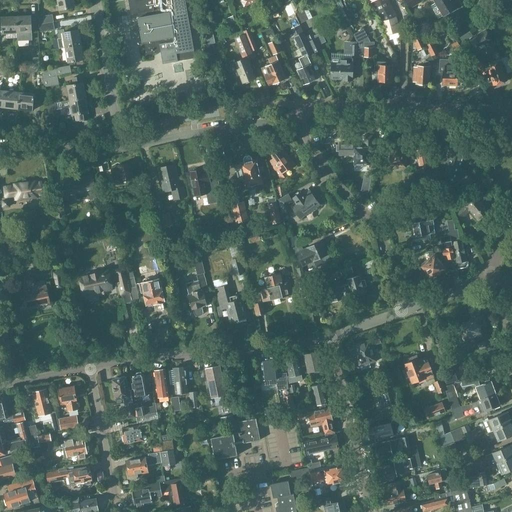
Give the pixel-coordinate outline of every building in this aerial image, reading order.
[(73,0),(57,0),(59,10),(75,7),(73,0)] [(161,53),(163,64),(178,62),(178,61),(195,59),(185,0),(128,0),(131,15),(140,14),(143,33),(147,55),(156,53),(161,53)] [(381,24),(384,30),(387,36),(401,33),(396,17),(387,0),(368,0),(381,25),(381,24)] [(404,0),(409,9),(421,2),(420,0),(404,0)] [(455,10),(456,9),(460,6),(460,4),(460,2),(458,0),(433,0),(441,12),(443,16),(450,12),(452,12),(455,10)] [(292,3),(284,7),(289,18),(295,15),(293,10),(295,9),(292,3)] [(296,12),(300,20),(302,23),(308,19),(306,15),(310,13),(307,7),(296,12)] [(38,17),(39,25),(54,22),(52,15),(38,17)] [(403,19),(405,21),(408,31),(416,26),(411,18),(410,15),(403,19)] [(31,16),(16,17),(17,34),(17,41),(32,41),(32,34),(31,16)] [(236,23),(233,16),(225,19),(228,26),(236,23)] [(17,34),(16,17),(1,17),(2,35),(17,34)] [(54,22),(39,25),(41,33),(55,30),(53,23),(54,23),(54,22)] [(59,39),(57,39),(59,49),(65,48),(82,45),(79,30),(64,33),(64,29),(58,30),(59,35),(58,35),(59,39)] [(243,32),(244,34),(249,46),(255,43),(249,29),(243,32)] [(364,30),(353,35),(362,53),(364,52),(364,58),(373,58),(373,49),(374,49),(374,42),(370,42),(364,30)] [(470,39),(477,52),(493,43),(486,30),(473,37),(470,32),(460,38),(463,43),(470,39)] [(417,51),(426,47),(425,46),(418,32),(410,37),(417,51)] [(205,34),(208,45),(215,44),(213,33),(205,34)] [(307,57),(313,54),(303,33),(294,37),(304,57),(300,59),(304,68),(297,70),(304,85),(306,84),(307,85),(309,84),(310,82),(315,80),(312,72),(313,72),(310,66),(311,65),(307,57)] [(308,42),(314,54),(321,50),(319,46),(326,43),(321,33),(314,36),(315,39),(312,41),(308,42)] [(244,34),(235,38),(239,48),(238,48),(241,56),(242,59),(243,59),(247,58),(252,56),(244,34)] [(277,41),(272,43),(268,44),(273,56),(282,52),(277,41)] [(425,46),(426,47),(431,58),(439,53),(434,42),(425,46)] [(460,49),(458,43),(457,42),(448,47),(451,54),(460,49)] [(358,46),(357,46),(350,45),(350,44),(347,44),(347,54),(346,56),(352,56),(358,56),(358,47),(358,46)] [(82,45),(65,48),(67,63),(84,60),(82,45)] [(353,59),(351,59),(352,56),(346,56),(347,54),(332,53),(331,78),(343,79),(343,81),(352,81),(353,63),(353,59)] [(276,57),(272,59),(271,60),(273,63),(264,67),(261,69),(265,78),(266,78),(269,85),(273,84),(286,79),(276,57)] [(234,60),(229,62),(232,71),(234,70),(237,77),(240,77),(243,84),(245,83),(246,84),(249,83),(250,81),(255,79),(248,60),(247,58),(243,59),(235,62),(234,60)] [(481,75),(489,72),(494,85),(499,84),(501,84),(505,83),(505,82),(506,81),(501,66),(499,60),(491,63),(490,59),(477,64),(481,75)] [(413,82),(416,82),(416,83),(429,84),(429,68),(436,68),(436,63),(423,62),(423,66),(417,66),(417,68),(414,68),(413,82)] [(443,86),(457,86),(457,85),(461,85),(462,71),(458,71),(458,68),(450,68),(450,63),(440,62),(440,73),(443,73),(443,86)] [(374,63),(373,73),(379,73),(378,82),(391,82),(392,66),(385,65),(385,63),(374,63)] [(41,71),(43,79),(57,77),(72,74),(71,66),(41,71)] [(57,77),(43,79),(44,88),(57,86),(57,88),(59,88),(57,77)] [(67,85),(70,101),(85,98),(83,83),(82,83),(81,77),(73,78),(74,84),(67,85)] [(222,79),(215,80),(217,88),(224,87),(222,79)] [(3,108),(18,109),(20,92),(5,91),(3,108)] [(20,92),(18,109),(33,111),(35,94),(20,92)] [(85,98),(70,101),(61,102),(62,109),(71,108),(72,116),(79,114),(80,121),(89,120),(88,113),(85,98)] [(58,118),(55,104),(48,105),(50,119),(58,118)] [(339,145),(337,145),(337,151),(339,151),(339,156),(354,156),(354,165),(370,165),(374,165),(376,163),(376,154),(370,154),(370,148),(373,148),(373,136),(364,136),(364,147),(356,147),(356,144),(339,144),(339,145)] [(417,160),(419,167),(428,164),(425,149),(415,151),(416,152),(407,151),(407,150),(381,146),(379,166),(388,167),(389,164),(405,167),(406,158),(417,160)] [(268,162),(276,172),(281,180),(287,175),(285,172),(295,165),(282,147),(271,156),(273,158),(268,162)] [(443,177),(450,179),(450,180),(452,180),(453,183),(456,183),(465,178),(466,175),(465,171),(462,170),(466,154),(450,150),(450,151),(444,149),(442,160),(447,161),(443,177)] [(262,182),(259,170),(257,160),(252,161),(251,157),(249,156),(245,157),(243,159),(244,163),(240,164),(240,165),(235,166),(239,181),(243,180),(245,186),(261,182),(262,182)] [(111,170),(114,181),(132,177),(130,164),(118,167),(118,168),(111,170)] [(164,193),(172,192),(174,201),(186,199),(183,189),(180,189),(175,165),(158,169),(164,193)] [(203,169),(190,172),(192,180),(195,196),(206,194),(210,193),(211,201),(222,199),(217,173),(208,175),(208,171),(203,172),(203,170),(203,169)] [(65,181),(68,202),(94,199),(91,176),(83,177),(83,179),(65,181)] [(15,197),(15,201),(16,201),(16,202),(39,198),(38,196),(47,195),(45,182),(37,183),(37,182),(13,185),(3,186),(4,198),(15,197)] [(276,186),(278,197),(285,196),(283,185),(276,186)] [(297,216),(299,220),(318,206),(319,204),(314,198),(315,197),(312,193),(308,188),(301,193),(293,199),(291,200),(288,194),(285,196),(278,199),(281,213),(289,211),(290,217),(294,218),(297,216)] [(448,190),(439,192),(443,205),(451,203),(448,190)] [(470,211),(478,221),(489,212),(476,196),(456,212),(461,218),(470,211)] [(2,200),(2,208),(10,208),(10,200),(2,200)] [(51,202),(52,205),(54,220),(66,218),(63,200),(51,202)] [(243,203),(232,206),(235,221),(236,224),(248,221),(243,203)] [(277,204),(268,206),(273,224),(281,222),(277,204)] [(170,212),(156,216),(162,236),(168,235),(167,228),(173,227),(170,212)] [(411,238),(415,237),(416,241),(430,239),(430,233),(435,233),(432,215),(412,218),(414,228),(410,229),(411,238)] [(196,224),(199,237),(208,235),(205,222),(196,224)] [(455,230),(449,231),(447,231),(448,236),(440,238),(442,248),(446,248),(451,247),(452,247),(451,240),(459,239),(457,230),(455,230)] [(247,234),(250,244),(261,241),(258,231),(247,234)] [(104,247),(118,243),(115,234),(114,234),(101,237),(104,247)] [(296,236),(288,240),(292,247),(299,244),(296,236)] [(58,243),(61,258),(73,255),(70,240),(58,243)] [(452,243),(458,269),(465,268),(466,266),(467,264),(462,240),(460,241),(452,243)] [(291,249),(295,257),(300,267),(313,261),(316,267),(325,263),(322,257),(327,254),(322,242),(304,251),(301,244),(291,249)] [(239,257),(236,245),(229,247),(232,259),(230,260),(234,276),(237,275),(239,281),(245,280),(240,257),(239,257)] [(446,257),(447,261),(455,259),(453,250),(451,250),(451,247),(446,248),(447,252),(442,253),(442,258),(446,257)] [(182,254),(184,262),(200,259),(198,250),(182,254)] [(420,267),(432,281),(446,270),(435,255),(420,267)] [(351,266),(340,269),(329,272),(332,284),(327,286),(332,302),(364,293),(360,276),(354,278),(351,266)] [(124,268),(81,277),(85,295),(116,288),(116,286),(119,285),(121,295),(130,293),(124,268)] [(53,273),(56,291),(64,289),(62,271),(53,273)] [(126,273),(130,288),(136,287),(134,277),(132,272),(126,273)] [(265,277),(268,286),(260,288),(263,301),(295,293),(293,288),(292,288),(290,281),(287,282),(286,279),(282,280),(280,274),(276,275),(274,273),(269,274),(268,277),(265,277)] [(198,280),(185,284),(188,295),(192,309),(193,309),(195,315),(198,317),(201,316),(203,313),(202,307),(207,305),(206,300),(204,296),(210,294),(208,288),(205,278),(204,274),(197,276),(198,279),(198,280)] [(22,282),(21,282),(22,290),(20,290),(22,301),(25,301),(26,308),(50,302),(45,281),(35,283),(34,279),(32,279),(31,277),(28,276),(25,277),(23,278),(22,279),(22,282)] [(301,288),(301,290),(316,286),(313,277),(299,282),(301,288)] [(213,282),(215,289),(220,311),(226,309),(230,323),(248,318),(243,299),(237,300),(236,296),(231,297),(228,286),(226,278),(213,282)] [(165,302),(161,287),(163,285),(162,282),(160,281),(159,279),(151,281),(139,283),(141,294),(144,293),(146,306),(153,305),(154,305),(154,308),(155,312),(164,310),(163,303),(163,302),(165,302)] [(262,302),(253,304),(256,316),(265,314),(262,302)] [(483,317),(458,326),(460,330),(459,331),(462,337),(463,337),(464,340),(470,338),(476,336),(478,340),(484,338),(482,333),(487,331),(483,322),(485,321),(483,317)] [(352,346),(359,367),(377,362),(370,340),(352,346)] [(484,342),(477,345),(479,350),(486,347),(484,342)] [(435,345),(441,367),(449,365),(443,343),(435,345)] [(304,357),(308,373),(322,370),(318,352),(310,354),(310,355),(304,357)] [(406,379),(409,378),(411,384),(425,379),(425,381),(434,377),(427,358),(419,361),(417,355),(403,360),(407,370),(403,371),(406,379)] [(285,359),(289,376),(287,376),(289,384),(302,380),(301,375),(302,375),(298,356),(285,359)] [(265,385),(277,384),(282,389),(289,388),(286,373),(277,374),(276,358),(261,359),(261,360),(257,361),(258,369),(262,368),(263,380),(264,380),(265,385)] [(220,366),(206,369),(212,398),(225,395),(220,366)] [(175,385),(175,387),(176,395),(186,394),(186,393),(188,393),(187,386),(185,367),(173,368),(173,371),(169,371),(171,385),(175,385)] [(441,371),(445,383),(457,380),(453,368),(441,371)] [(155,371),(158,398),(168,397),(167,386),(165,369),(155,371)] [(131,377),(135,401),(142,399),(141,396),(147,394),(145,384),(147,384),(146,382),(151,381),(149,373),(131,377)] [(135,418),(133,402),(131,390),(128,390),(126,377),(112,380),(117,404),(124,403),(124,404),(125,404),(127,419),(135,418)] [(478,378),(465,380),(461,381),(462,388),(479,384),(478,379),(478,378)] [(438,394),(445,391),(444,389),(446,388),(442,381),(441,381),(441,380),(433,383),(438,394)] [(475,388),(480,400),(495,394),(491,382),(475,388)] [(311,387),(316,406),(326,404),(322,384),(311,387)] [(445,389),(452,411),(460,408),(457,398),(458,398),(453,384),(446,386),(447,388),(446,389),(445,389)] [(66,407),(67,412),(79,410),(75,386),(65,388),(63,387),(61,387),(59,389),(58,389),(58,391),(57,392),(57,395),(59,396),(61,408),(66,407)] [(391,406),(386,387),(375,390),(381,409),(391,406)] [(33,393),(39,417),(52,413),(51,412),(46,390),(33,393)] [(189,393),(191,408),(199,407),(197,392),(189,393)] [(495,394),(480,400),(469,404),(472,409),(477,407),(480,413),(484,412),(500,406),(495,394)] [(283,397),(286,410),(294,408),(291,396),(283,397)] [(0,426),(1,426),(7,425),(7,426),(16,424),(15,423),(25,420),(23,412),(13,414),(13,415),(8,416),(5,401),(2,402),(1,401),(0,400),(0,426)] [(423,409),(427,419),(446,412),(442,402),(423,409)] [(136,408),(137,417),(157,413),(156,410),(155,406),(155,404),(155,403),(153,403),(154,411),(150,412),(149,410),(145,410),(144,407),(136,408)] [(330,408),(314,412),(315,413),(309,415),(311,425),(317,424),(317,426),(322,425),(324,435),(335,432),(332,421),(330,408)] [(452,414),(453,416),(448,418),(445,419),(447,423),(450,422),(463,416),(460,408),(452,411),(453,413),(452,414)] [(507,412),(483,423),(488,434),(493,432),(502,428),(511,424),(510,420),(511,420),(507,412)] [(137,417),(139,426),(149,424),(153,423),(153,421),(158,420),(157,413),(137,417)] [(223,432),(235,429),(232,415),(220,418),(223,432)] [(59,418),(61,424),(62,430),(79,427),(77,416),(59,418)] [(241,432),(233,434),(235,445),(260,440),(256,419),(240,422),(241,432)] [(386,438),(394,436),(397,435),(395,424),(394,420),(390,421),(367,426),(370,440),(382,437),(386,436),(386,438)] [(28,440),(25,428),(24,423),(17,424),(18,428),(19,433),(20,437),(21,440),(26,439),(26,441),(28,440)] [(149,424),(139,426),(122,429),(125,444),(126,448),(134,446),(133,442),(143,441),(141,433),(150,431),(149,424)] [(488,434),(492,444),(497,442),(511,435),(511,426),(511,424),(502,428),(493,432),(488,434)] [(35,425),(25,428),(28,440),(29,440),(31,440),(30,438),(37,437),(44,435),(43,430),(37,432),(35,425)] [(461,428),(465,439),(466,439),(472,436),(474,440),(479,437),(476,430),(470,432),(467,425),(461,428)] [(0,441),(3,441),(6,440),(16,438),(15,434),(19,433),(18,428),(17,428),(16,428),(15,429),(14,429),(14,430),(13,430),(13,431),(12,432),(9,431),(4,430),(0,431),(0,429),(0,441)] [(455,444),(465,439),(461,428),(450,432),(454,443),(455,444)] [(442,447),(454,443),(450,432),(439,437),(442,447)] [(50,434),(44,435),(37,437),(30,438),(31,440),(33,448),(40,447),(39,443),(47,442),(49,451),(51,450),(52,451),(56,450),(57,449),(60,449),(59,444),(57,445),(56,442),(52,443),(51,441),(50,434)] [(235,445),(233,434),(211,438),(215,460),(237,456),(235,445)] [(304,443),(307,454),(338,447),(336,436),(304,443)] [(466,439),(465,439),(468,445),(474,442),(473,440),(472,436),(466,439)] [(16,438),(6,440),(9,451),(9,453),(13,452),(14,453),(33,448),(31,440),(29,440),(28,440),(26,441),(26,439),(21,440),(20,437),(16,438)] [(406,437),(402,438),(403,445),(406,454),(408,454),(411,454),(409,446),(406,437)] [(161,440),(164,451),(174,448),(172,442),(173,442),(172,438),(161,440)] [(77,456),(78,460),(87,459),(86,454),(87,453),(86,452),(88,451),(87,446),(85,445),(84,440),(73,442),(73,439),(64,441),(58,441),(59,444),(60,449),(63,448),(64,458),(67,458),(77,456)] [(380,445),(370,447),(373,461),(392,457),(395,457),(396,439),(379,443),(380,445)] [(3,441),(0,441),(0,454),(5,454),(5,452),(9,451),(7,443),(6,441),(6,440),(3,441)] [(153,442),(155,451),(162,449),(160,440),(153,442)] [(454,443),(442,447),(444,457),(458,452),(454,443)] [(489,467),(496,464),(511,457),(511,447),(511,445),(492,454),(485,457),(489,467)] [(178,449),(170,451),(160,452),(163,466),(177,463),(176,458),(180,458),(178,449)] [(24,473),(20,462),(18,453),(0,458),(0,480),(0,481),(24,473)] [(155,463),(153,456),(126,462),(129,475),(130,480),(138,478),(138,475),(148,473),(147,465),(155,463)] [(419,457),(413,458),(415,468),(421,466),(419,457)] [(511,457),(496,464),(501,475),(511,469),(511,457)] [(397,477),(394,463),(375,467),(378,481),(397,477)] [(89,467),(69,470),(59,472),(58,471),(46,473),(48,484),(60,481),(60,479),(68,478),(69,485),(84,482),(85,486),(92,485),(91,481),(92,480),(89,467)] [(342,467),(324,471),(327,485),(336,483),(337,487),(338,487),(345,485),(344,481),(345,481),(342,467)] [(302,479),(304,486),(311,484),(308,468),(290,472),(291,481),(302,479)] [(441,472),(426,475),(429,485),(434,484),(442,482),(448,480),(447,473),(445,468),(440,469),(441,472)] [(320,470),(310,473),(312,482),(322,480),(320,470)] [(455,472),(447,473),(448,480),(456,478),(455,472)] [(466,477),(468,489),(480,487),(478,475),(466,477)] [(468,489),(466,477),(454,480),(456,486),(449,487),(450,492),(434,496),(435,500),(421,503),(422,511),(427,511),(448,507),(449,511),(472,511),(467,489),(468,489)] [(38,499),(36,491),(32,478),(7,486),(9,493),(4,494),(9,508),(38,499)] [(183,478),(160,482),(162,494),(170,492),(170,496),(174,495),(175,505),(186,503),(184,494),(186,493),(183,478)] [(493,484),(486,486),(488,492),(496,490),(506,485),(504,479),(493,484)] [(288,481),(271,484),(271,485),(272,485),(273,492),(272,492),(273,498),(278,498),(291,495),(288,481)] [(155,483),(150,484),(149,484),(150,489),(132,492),(134,505),(136,504),(137,508),(144,507),(143,504),(152,502),(151,497),(156,497),(156,495),(162,494),(160,482),(155,483)] [(381,486),(383,496),(404,491),(403,490),(400,490),(399,485),(400,485),(400,482),(381,486)] [(404,491),(383,496),(385,505),(415,499),(414,493),(405,495),(404,491)] [(280,508),(277,509),(277,511),(296,511),(295,506),(301,505),(300,498),(294,499),(293,495),(291,495),(278,498),(279,502),(280,508)] [(345,511),(343,501),(337,503),(335,496),(322,499),(324,511),(345,511)] [(78,498),(67,500),(68,504),(69,511),(80,509),(80,511),(97,511),(99,511),(97,499),(90,500),(84,501),(83,501),(79,502),(78,498)]
